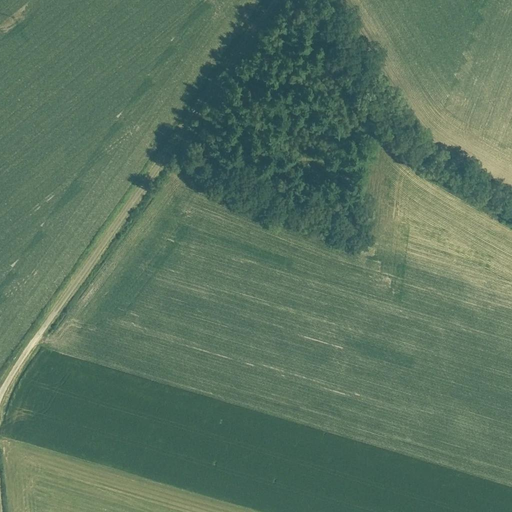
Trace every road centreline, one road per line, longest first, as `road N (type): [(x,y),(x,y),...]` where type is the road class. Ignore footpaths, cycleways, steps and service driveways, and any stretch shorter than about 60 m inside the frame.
road 1 (residential): [(0,392),(269,0)]
road 2 (track): [(309,0),(385,119),(458,178),(511,208)]
